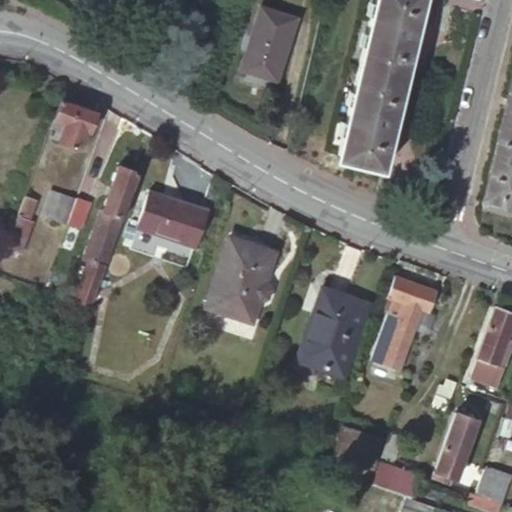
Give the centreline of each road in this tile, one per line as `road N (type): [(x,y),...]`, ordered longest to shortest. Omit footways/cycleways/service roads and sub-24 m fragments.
road 1 (residential): [(0,32),(79,60),(275,177),(428,244)]
road 2 (residential): [(494,0),(428,244)]
